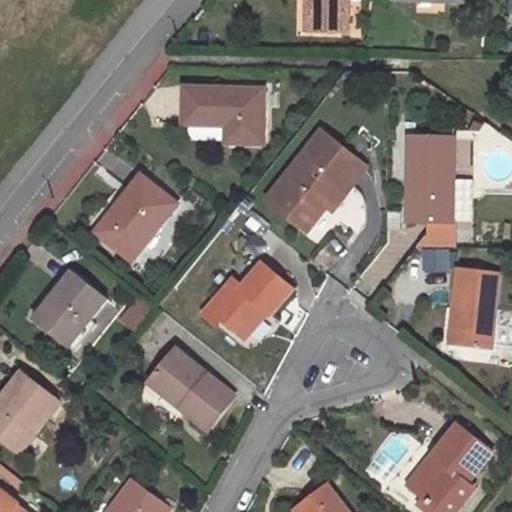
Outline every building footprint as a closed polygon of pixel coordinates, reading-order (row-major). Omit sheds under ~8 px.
[(313,0),(303,0),(302,34),(313,34),(313,0)] [(346,0),(313,0),(313,34),(345,35),(346,0)] [(271,81),(193,84),(194,120),(237,118),(237,136),(274,134),(271,81)] [(314,153),(301,170),(295,165),(269,198),(300,223),(317,201),(323,206),(327,202),(333,207),(350,186),(347,183),(363,163),(323,129),(308,148),(314,153)] [(453,135),(407,134),(406,190),(412,190),(411,219),(451,220),(452,179),(453,135)] [(301,170),(314,153),(308,148),(295,165),(301,170)] [(178,205),(143,177),(98,234),(132,262),(178,205)] [(317,201),(300,223),(307,228),(323,206),(317,201)] [(245,338),(268,311),(272,314),(294,288),(262,261),(241,285),(232,278),(219,293),(228,300),(217,314),(222,319),(245,338)] [(490,350),(497,276),(457,272),(453,306),(463,306),(462,316),(460,315),(458,347),(490,350)] [(106,300),(72,273),(36,320),(71,346),(91,320),(106,300)] [(217,314),(228,300),(219,293),(202,314),(217,326),(222,319),(217,314)] [(143,300),(125,324),(135,332),(154,309),(143,300)] [(453,306),(450,346),(458,347),(460,315),(462,316),(463,306),(453,306)] [(97,325),(91,320),(71,346),(77,352),(97,325)] [(151,383),(211,429),(236,396),(177,350),(151,383)] [(0,440),(22,457),(61,406),(23,375),(1,404),(6,408),(0,416),(0,440)] [(493,447),(459,421),(434,454),(440,457),(419,486),(429,494),(452,511),(455,511),(476,484),(470,479),(493,447)] [(412,481),(419,486),(440,457),(434,454),(412,481)] [(168,511),(172,508),(135,482),(113,511),(168,511)] [(355,511),(332,483),(302,506),(307,511),(355,511)] [(0,511),(23,511),(19,509),(21,506),(0,490),(0,511)] [(438,511),(452,511),(429,494),(423,500),(438,511)]
